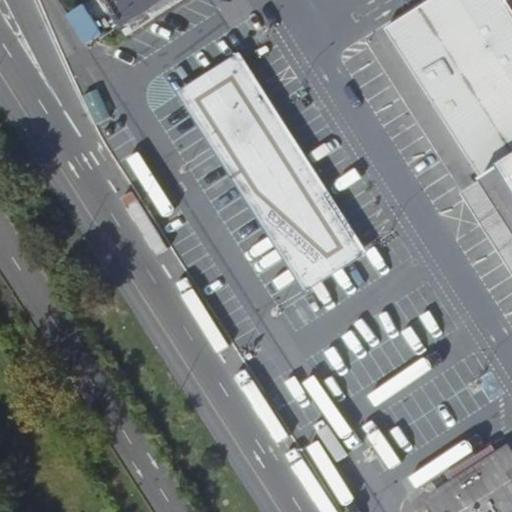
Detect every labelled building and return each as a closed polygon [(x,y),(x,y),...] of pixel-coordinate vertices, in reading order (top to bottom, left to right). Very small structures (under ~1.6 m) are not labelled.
[(99,0),(102,4),(108,0),(110,0),(125,23),(128,21),(131,26),(124,30),(128,36),(134,33),(184,0),(99,0)] [(511,7),(507,0),(431,0),(386,29),(511,225),(511,7)] [(84,4),(68,14),(87,44),(103,34),(84,4)] [(236,52),(176,90),(303,289),(363,251),(236,52)] [(454,485),(430,500),(438,511),(511,511),(511,455),(509,450),(500,456),(494,445),(447,474),(454,485)]
